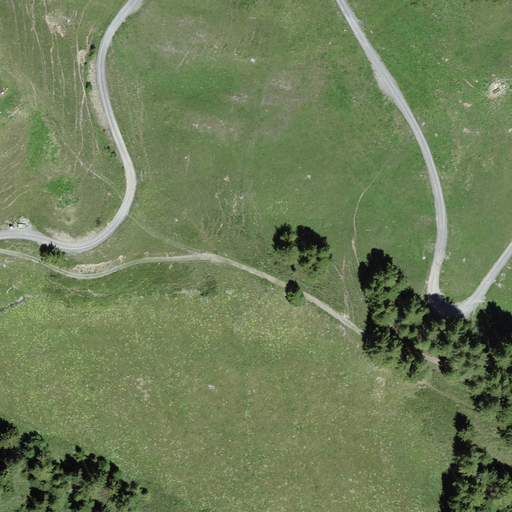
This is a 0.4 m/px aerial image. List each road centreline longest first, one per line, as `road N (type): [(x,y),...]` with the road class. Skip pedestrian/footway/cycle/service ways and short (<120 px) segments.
road 1 (track): [(135,0),(109,34),(100,72),(130,172),(125,208),(101,235),(72,247),(0,236)]
road 2 (track): [(340,0),(420,139),(443,225)]
road 3 (track): [(511,248),(477,296),(449,310),(438,305),(433,286),(443,225)]
